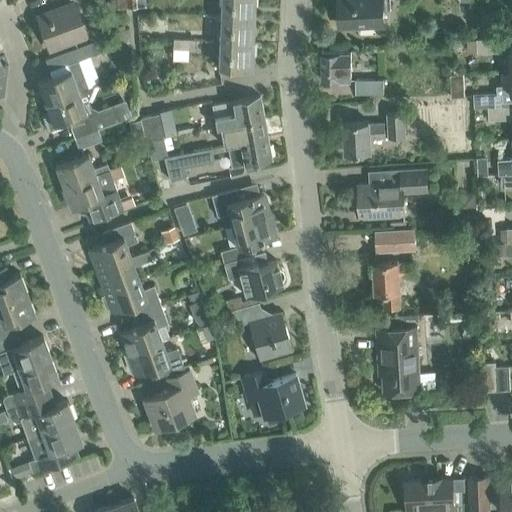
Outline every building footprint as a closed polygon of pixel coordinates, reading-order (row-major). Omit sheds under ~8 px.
[(253,16),(253,0),(221,0),(221,15),(253,16)] [(390,0),(338,0),(340,26),(384,23),(384,10),(391,10),(390,0)] [(86,35),(74,2),(38,15),(50,48),(86,35)] [(251,42),(253,16),(221,15),(220,40),(251,42)] [(130,41),(129,26),(115,32),(117,37),(127,41),(130,41)] [(511,28),(500,28),(500,37),(511,37),(511,28)] [(38,82),(46,103),(78,90),(88,87),(84,77),(78,60),(96,53),(108,49),(104,37),(63,52),(46,58),(50,69),(67,63),(70,70),(38,82)] [(194,38),(173,37),(173,48),(194,49),(194,38)] [(501,51),(501,38),(477,39),(478,53),(501,51)] [(250,68),(251,42),(220,40),(218,66),(250,68)] [(340,52),(321,52),(322,80),(351,80),(351,53),(340,53),(340,52)] [(511,70),(511,71),(511,83),(496,84),(496,92),(480,93),(480,106),(488,106),(511,105),(511,104),(508,105),(508,101),(511,100),(511,70)] [(464,73),(450,74),(451,96),(465,95),(464,73)] [(383,79),(356,79),(356,93),(384,93),(383,79)] [(49,111),(45,113),(51,129),(69,122),(67,118),(69,117),(73,116),(80,135),(85,133),(92,130),(99,128),(116,122),(124,119),(119,107),(111,110),(110,105),(98,109),(90,106),(88,99),(94,86),(94,85),(88,87),(78,90),(46,103),(49,111)] [(260,96),(231,101),(211,105),(215,126),(264,117),(260,96)] [(489,119),(511,118),(511,105),(488,106),(489,119)] [(163,137),(167,135),(160,111),(140,117),(147,141),(163,137)] [(405,136),(404,112),(388,113),(389,137),(405,136)] [(228,145),(268,138),(264,117),(215,126),(215,127),(220,126),(224,145),(228,144),(228,145)] [(369,124),(369,121),(344,123),(346,153),(371,152),(370,138),(385,137),(384,123),(369,124)] [(92,130),(85,133),(80,135),(75,137),(79,148),(103,139),(99,128),(92,130)] [(151,159),(164,157),(168,156),(166,149),(174,146),(171,134),(167,135),(163,137),(147,141),(151,159)] [(272,159),(269,145),(268,138),(228,145),(229,147),(228,147),(231,167),(272,159)] [(504,174),(511,173),(511,138),(511,139),(511,156),(510,160),(491,160),(492,174),(504,174)] [(191,151),(194,165),(214,161),(212,147),(191,151)] [(55,165),(63,186),(96,174),(88,153),(55,165)] [(181,153),(168,156),(164,157),(170,180),(187,175),(181,153)] [(487,172),(487,164),(478,165),(478,173),(487,172)] [(404,191),(426,190),(427,190),(426,168),(389,170),(389,182),(359,184),(360,199),(355,199),(356,216),(360,216),(405,213),(404,191)] [(109,169),(96,174),(63,186),(70,206),(82,202),(89,221),(95,219),(123,208),(109,169)] [(229,212),(232,224),(270,214),(264,192),(239,199),(236,188),(211,195),(217,216),(229,212)] [(462,207),(476,206),(475,192),(461,193),(462,207)] [(276,235),(270,214),(232,224),(237,245),(220,250),(224,264),(246,258),(246,256),(253,254),(250,242),(276,235)] [(131,256),(126,244),(137,240),(130,221),(102,231),(106,242),(88,248),(96,269),(131,256)] [(160,230),(165,243),(179,237),(174,225),(160,230)] [(375,231),(376,251),(415,249),(414,228),(375,231)] [(142,252),(131,256),(96,269),(103,290),(138,277),(134,265),(145,261),(142,252)] [(283,277),(284,276),(284,275),(284,273),(284,272),(284,270),(282,268),(281,267),(280,266),(278,266),(277,260),(249,267),(246,258),(224,264),(228,278),(239,275),(245,296),(284,285),(282,279),(283,277)] [(398,263),(398,260),(373,262),(375,292),(384,292),(384,306),(400,305),(399,277),(414,276),(413,262),(398,263)] [(0,302),(27,292),(20,271),(9,275),(5,264),(0,266),(0,302)] [(143,289),(138,277),(103,290),(105,294),(101,295),(106,308),(109,306),(111,310),(129,304),(133,314),(161,304),(154,285),(143,289)] [(186,294),(193,302),(201,296),(200,294),(199,290),(197,291),(186,294)] [(35,313),(27,292),(0,302),(0,319),(1,321),(0,321),(0,338),(8,335),(4,323),(35,313)] [(230,310),(243,306),(240,295),(227,299),(230,310)] [(242,323),(248,321),(259,359),(292,349),(281,311),(267,315),(261,312),(258,302),(243,306),(230,310),(232,318),(242,323)] [(137,325),(118,331),(126,352),(161,339),(157,327),(168,323),(161,304),(133,314),(137,325)] [(417,326),(377,328),(379,363),(382,362),(384,391),(420,389),(420,388),(436,387),(435,371),(419,372),(417,326)] [(0,364),(3,373),(13,370),(17,368),(18,368),(51,356),(43,335),(12,346),(8,335),(0,338),(0,364)] [(166,351),(161,339),(126,352),(134,373),(152,367),(156,377),(184,367),(177,347),(166,351)] [(46,381),(58,376),(51,356),(18,368),(17,368),(13,370),(20,390),(4,396),(2,400),(5,408),(33,398),(50,392),(46,381)] [(497,390),(496,366),(496,362),(483,362),(485,391),(497,390)] [(496,366),(497,390),(510,389),(509,365),(496,366)] [(171,389),(143,399),(154,429),(195,414),(188,395),(197,392),(189,369),(167,377),(171,389)] [(264,370),(241,376),(248,399),(257,396),(263,416),(304,404),(296,373),(267,381),(264,370)] [(50,392),(33,398),(5,408),(10,421),(16,424),(22,422),(27,437),(74,420),(66,399),(54,404),(50,392)] [(35,458),(27,460),(31,472),(79,455),(75,443),(81,441),(74,420),(27,437),(30,445),(35,458)] [(489,507),(488,476),(469,477),(470,508),(489,507)] [(501,511),(511,511),(511,476),(500,478),(501,511)] [(451,478),(407,480),(408,483),(404,483),(404,498),(408,497),(409,510),(452,508),(451,489),(464,489),(464,478),(451,478)] [(138,511),(133,496),(112,504),(115,511),(138,511)]
